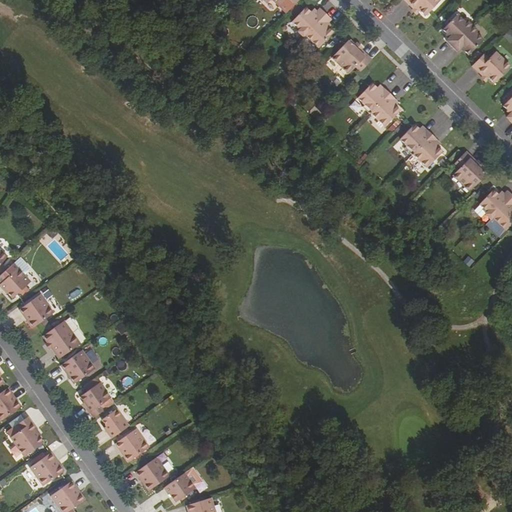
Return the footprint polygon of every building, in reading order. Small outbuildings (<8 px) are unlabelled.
[(297,0),(273,0),(279,5),(283,1),(290,8),(298,0),(297,0)] [(416,7),(419,10),(424,16),(439,0),(403,0),(413,10),(416,7)] [(293,18),(299,24),(298,26),(306,34),(307,32),(320,46),(335,30),(331,25),(332,24),(328,21),(330,19),(325,13),(320,8),(317,10),(313,6),(312,7),(308,3),(293,18)] [(442,29),(446,33),(445,35),(448,38),(445,41),(451,46),(456,52),(459,49),(463,52),(464,51),(468,55),(483,40),(475,32),(477,31),(472,25),(466,20),(465,22),(456,14),(442,29)] [(503,36),(511,44),(511,42),(511,29),(511,28),(503,36)] [(331,57),(348,73),(355,66),(360,71),(371,59),(360,48),(358,50),(354,46),(348,40),(331,57)] [(482,77),(485,75),(488,78),(494,83),(510,67),(494,52),(488,59),(483,54),(472,64),(471,65),(482,77)] [(358,98),(364,104),(362,106),(369,113),(370,112),(384,125),(399,109),(394,105),(395,104),(392,100),(394,99),(388,93),(383,88),(381,89),(377,86),(376,87),(372,83),(358,98)] [(511,95),(503,105),(506,109),(506,110),(509,113),(506,117),(511,122),(511,95)] [(399,139),(406,146),(404,147),(411,154),(412,153),(426,166),(442,151),(438,146),(435,142),(437,140),(431,134),(425,129),(423,131),(420,128),(419,129),(414,124),(399,139)] [(454,162),(458,167),(452,174),(469,190),(485,174),(479,168),(474,163),(476,160),(466,150),(454,162)] [(474,163),(479,168),(483,164),(478,159),(476,160),(474,163)] [(484,213),(489,218),(484,223),(496,235),(503,228),(511,219),(511,206),(511,205),(511,195),(507,191),(504,193),(502,196),(499,193),(498,193),(493,189),(479,203),(486,211),(484,213)] [(506,230),(503,228),(496,235),(498,237),(506,230)] [(467,255),(462,262),(469,267),(474,260),(467,255)] [(5,290),(12,298),(30,282),(18,268),(13,263),(5,271),(0,275),(0,286),(4,291),(5,290)] [(40,295),(19,310),(32,328),(53,313),(40,295)] [(64,321),(43,336),(59,359),(80,344),(64,321)] [(95,369),(82,350),(61,365),(74,384),(95,369)] [(86,406),(94,417),(105,410),(101,405),(111,398),(100,382),(80,397),(87,405),(86,406)] [(22,406),(8,388),(0,393),(0,420),(1,421),(22,406)] [(104,428),(112,438),(129,426),(117,409),(102,420),(107,426),(104,428)] [(21,429),(11,437),(24,456),(44,442),(35,430),(37,428),(29,416),(18,424),(21,429)] [(149,447),(136,429),(115,444),(128,462),(149,447)] [(64,471),(51,452),(30,468),(43,486),(64,471)] [(170,476),(157,457),(135,473),(148,491),(170,476)] [(184,473),(164,488),(168,494),(169,494),(176,502),(195,488),(184,473)] [(67,511),(85,499),(72,481),(50,496),(62,511),(67,511)] [(215,511),(211,498),(187,506),(188,511),(215,511)]
